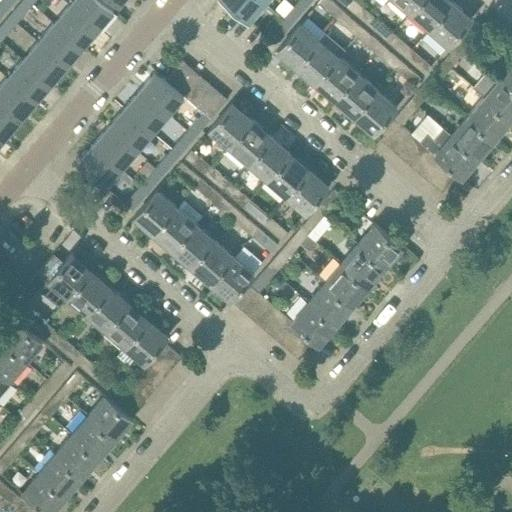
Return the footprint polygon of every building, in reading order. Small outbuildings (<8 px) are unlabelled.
[(0,7),(5,12),(14,0),(0,0),(0,1),(0,7)] [(22,0),(9,16),(17,22),(33,4),(28,0),(22,0)] [(102,0),(73,0),(70,4),(98,28),(114,10),(102,0)] [(223,0),(248,21),(249,20),(265,2),(262,0),(223,0)] [(307,6),(300,0),(298,0),(283,17),(291,24),(307,6)] [(330,0),(319,0),(317,2),(337,19),(344,11),(330,0)] [(353,0),(348,7),(367,23),(373,16),(354,0),(353,0)] [(396,0),(410,12),(419,0),(396,0)] [(419,0),(410,12),(429,28),(452,1),(451,0),(419,0)] [(448,45),(472,18),(452,1),(429,28),(448,45)] [(82,46),(98,28),(70,4),(54,22),(82,46)] [(344,11),(337,19),(356,35),(363,28),(344,11)] [(0,26),(0,39),(1,40),(17,22),(9,16),(0,26)] [(386,40),(392,32),(373,16),(367,23),(386,40)] [(291,24),(283,17),(267,36),(275,43),(291,24)] [(54,22),(39,41),(67,65),(82,46),(54,22)] [(296,67),(320,39),(300,22),(277,50),(296,67)] [(476,22),(460,41),(467,48),(484,28),(476,22)] [(363,28),(356,35),(375,52),(382,44),(363,28)] [(405,56),(412,49),(392,32),(386,40),(405,56)] [(320,39),(296,67),(316,83),(339,56),(320,39)] [(51,83),(67,65),(39,41),(23,59),(51,83)] [(451,67),(467,48),(460,41),(443,60),(451,67)] [(401,61),(382,44),(375,52),(395,68),(401,61)] [(424,73),(431,65),(412,49),(405,56),(424,73)] [(339,56),(316,83),(335,99),(358,72),(339,56)] [(23,59),(7,77),(35,101),(51,83),(23,59)] [(165,78),(175,86),(191,67),(182,59),(165,78)] [(434,86),(451,67),(443,60),(427,79),(434,86)] [(421,78),(401,61),(395,68),(414,85),(421,78)] [(511,62),(501,76),(511,85),(511,62)] [(200,75),(191,67),(175,86),(184,94),(200,75)] [(511,119),(511,118),(511,85),(501,76),(490,67),(473,86),(484,95),(511,119)] [(140,89),(168,113),(184,94),(175,86),(165,78),(156,71),(140,89)] [(358,72),(335,99),(354,116),(377,89),(358,72)] [(209,82),(200,75),(184,94),(193,102),(209,82)] [(35,101),(7,77),(0,85),(0,102),(19,120),(35,101)] [(418,105),(434,86),(427,79),(411,98),(418,105)] [(193,102),(202,109),(218,90),(209,82),(193,102)] [(140,89),(124,107),(152,131),(168,113),(140,89)] [(377,89),(354,116),(373,132),(397,105),(377,89)] [(227,98),(218,90),(202,109),(203,111),(211,117),(227,98)] [(495,138),(511,119),(484,95),(468,114),(495,138)] [(401,125),(418,105),(411,98),(394,118),(401,125)] [(209,129),(228,145),(252,118),(232,101),(209,129)] [(0,102),(0,135),(4,138),(19,120),(0,102)] [(124,107),(109,126),(137,149),(152,131),(124,107)] [(195,136),(211,117),(203,111),(187,129),(195,136)] [(428,113),(411,133),(412,134),(421,142),(430,149),(439,157),(448,165),(458,173),(462,177),(479,157),(451,134),(443,127),(428,113)] [(479,157),(495,138),(468,114),(451,134),(479,157)] [(252,118),(228,145),(247,162),(271,135),(252,118)] [(388,145),(403,126),(401,125),(394,118),(378,136),(388,145)] [(109,126),(93,144),(121,168),(137,149),(109,126)] [(388,145),(397,153),(412,134),(411,133),(403,126),(388,145)] [(187,129),(172,148),(179,154),(195,136),(187,129)] [(406,160),(421,142),(412,134),(397,153),(406,160)] [(247,162),(266,178),(290,151),(271,135),(247,162)] [(406,160),(415,168),(430,149),(421,142),(406,160)] [(105,186),(121,168),(93,144),(77,163),(105,186)] [(172,148),(156,166),(164,172),(179,154),(172,148)] [(185,156),(204,173),(211,166),(191,149),(185,156)] [(423,175),(439,157),(430,149),(415,168),(423,175)] [(266,178),(286,195),(309,168),(290,151),(266,178)] [(423,175),(432,183),(448,165),(439,157),(423,175)] [(181,161),(174,169),(194,185),(200,178),(181,161)] [(442,191),(458,173),(448,165),(432,183),(442,191)] [(156,166),(140,184),(148,191),(164,172),(156,166)] [(204,173),(223,190),(230,182),(211,166),(204,173)] [(329,185),(309,168),(286,195),(305,212),(329,185)] [(200,178),(194,185),(213,202),(220,194),(200,178)] [(243,206),(249,199),(230,182),(223,190),(243,206)] [(132,209),(148,191),(140,184),(124,203),(132,209)] [(341,195),(333,188),(317,208),(324,214),(341,195)] [(153,233),(177,206),(157,189),(134,216),(153,233)] [(220,194),(213,202),(232,218),(239,211),(220,194)] [(262,223),(268,215),(249,199),(243,206),(262,223)] [(172,249),(196,222),(177,206),(153,233),(172,249)] [(317,208),(300,227),(308,233),(324,214),(317,208)] [(239,211),(232,218),(251,235),(258,227),(239,211)] [(281,240),(288,232),(268,215),(262,223),(281,240)] [(191,266),(215,239),(196,222),(172,249),(191,266)] [(358,243),(385,266),(402,247),(375,223),(358,243)] [(277,244),(258,227),(251,235),(271,252),(277,244)] [(308,233),(300,227),(284,246),(292,252),(308,233)] [(211,282),(234,255),(215,239),(191,266),(211,282)] [(341,262),(369,285),(385,266),(358,243),(341,262)] [(284,246),(268,265),(275,272),(292,252),(284,246)] [(53,253),(30,280),(40,289),(41,288),(60,305),(67,296),(90,269),(91,269),(94,265),(86,259),(83,262),(71,252),(63,261),(53,253)] [(230,299),(254,272),(234,255),(211,282),(230,299)] [(325,281),(352,305),(369,285),(341,262),(325,281)] [(251,285),(258,291),(275,272),(268,265),(251,285)] [(86,312),(110,285),(91,269),(90,269),(67,296),(86,312)] [(308,300),(336,324),(352,305),(325,281),(308,300)] [(106,329),(129,302),(110,285),(86,312),(106,329)] [(260,293),(258,291),(251,285),(235,303),(245,311),(260,293)] [(269,301),(260,293),(245,311),(254,319),(269,301)] [(17,295),(9,304),(19,313),(39,330),(45,322),(46,321),(17,295)] [(296,324),(305,331),(315,340),(319,343),(336,324),(308,300),(291,320),(296,324)] [(262,327),(278,308),(269,301),(254,319),(262,327)] [(129,302),(106,329),(125,345),(148,318),(129,302)] [(287,316),(278,308),(262,327),(271,334),(287,316)] [(287,316),(271,334),(280,342),(296,324),(291,320),(287,316)] [(15,317),(0,335),(0,338),(26,361),(43,341),(15,317)] [(148,318),(125,345),(144,362),(147,359),(155,350),(163,341),(168,335),(148,318)] [(39,330),(58,346),(64,338),(45,322),(39,330)] [(305,331),(296,324),(280,342),(289,350),(305,331)] [(305,331),(289,350),(299,358),(315,340),(305,331)] [(0,338),(0,369),(10,379),(26,361),(0,338)] [(77,363),(84,355),(64,338),(58,346),(77,363)] [(155,350),(173,366),(182,356),(163,341),(155,350)] [(166,375),(173,366),(155,350),(147,359),(166,375)] [(77,363),(96,379),(103,371),(84,355),(77,363)] [(64,359),(47,379),(55,385),(71,366),(64,359)] [(139,368),(158,384),(166,375),(147,359),(144,362),(139,368)] [(150,393),(158,384),(139,368),(132,377),(150,393)] [(0,369),(0,390),(10,379),(0,369)] [(67,396),(84,376),(76,370),(59,389),(67,396)] [(103,371),(96,379),(116,396),(122,388),(103,371)] [(124,386),(143,402),(150,393),(132,377),(124,386)] [(47,379),(32,397),(39,403),(55,385),(47,379)] [(134,412),(143,402),(124,386),(122,388),(116,396),(134,412)] [(59,389),(44,407),(51,414),(67,396),(59,389)] [(105,394),(88,414),(115,437),(132,418),(105,394)] [(32,397),(14,417),(22,423),(39,403),(32,397)] [(44,407),(27,427),(34,434),(51,414),(44,407)] [(88,414),(73,432),(100,455),(115,437),(88,414)] [(14,417),(0,433),(0,437),(5,443),(22,423),(14,417)] [(27,427),(10,447),(18,453),(34,434),(27,427)] [(73,432),(55,452),(83,476),(100,455),(73,432)] [(18,453),(10,447),(0,458),(0,471),(1,473),(18,453)] [(83,476),(55,452),(39,471),(66,495),(83,476)] [(39,471),(22,491),(46,511),(51,511),(66,495),(39,471)] [(0,491),(0,492),(19,509),(25,502),(6,485),(0,491)] [(19,509),(17,511),(37,511),(25,502),(19,509)]
